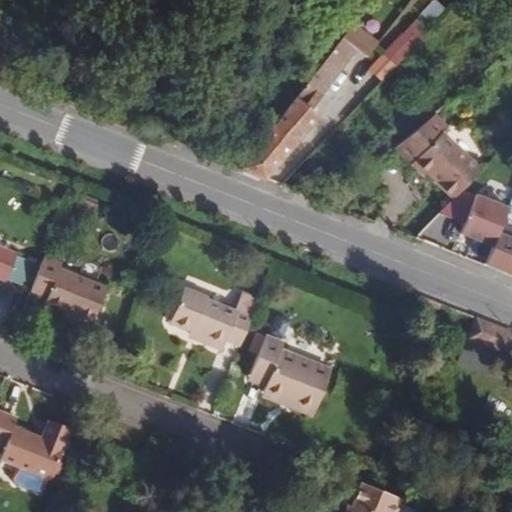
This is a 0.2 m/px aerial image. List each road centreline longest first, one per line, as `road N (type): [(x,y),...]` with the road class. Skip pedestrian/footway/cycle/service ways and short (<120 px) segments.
road 1 (primary): [(511,307),(0,106)]
road 2 (residential): [(252,511),(234,446),(0,354)]
